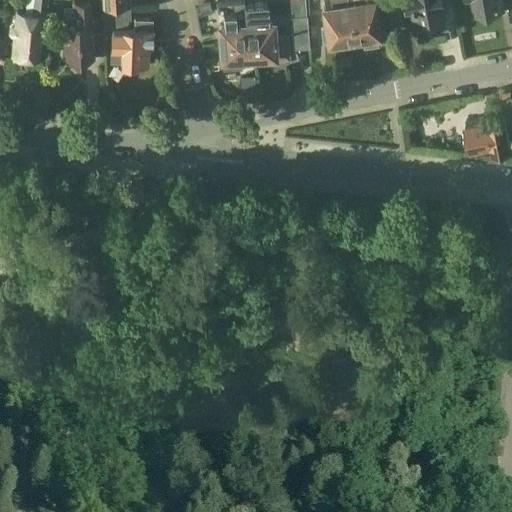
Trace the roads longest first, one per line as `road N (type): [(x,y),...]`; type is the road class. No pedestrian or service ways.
road 1 (tertiary): [(206,149),(239,121),(511,68)]
road 2 (residential): [(511,186),(206,149)]
road 3 (tertiary): [(206,149),(0,134)]
road 4 (residential): [(206,149),(175,0)]
